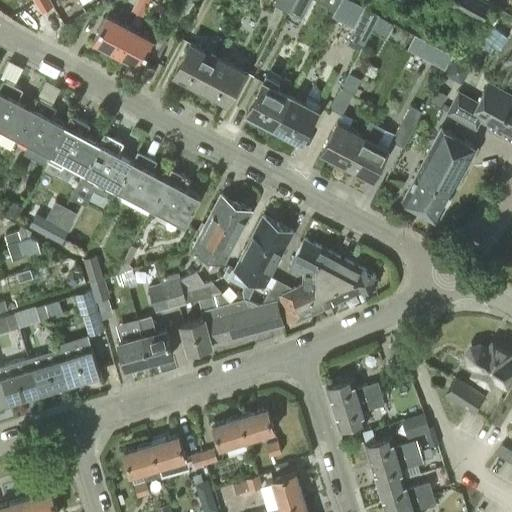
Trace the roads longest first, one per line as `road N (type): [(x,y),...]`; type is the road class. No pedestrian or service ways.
road 1 (residential): [(446,272),(0,32)]
road 2 (residential): [(73,434),(298,354)]
road 3 (residential): [(511,499),(455,468),(395,314)]
road 4 (residential): [(347,511),(298,354)]
